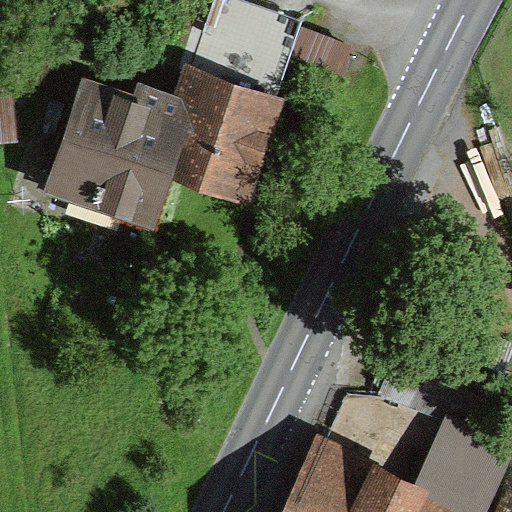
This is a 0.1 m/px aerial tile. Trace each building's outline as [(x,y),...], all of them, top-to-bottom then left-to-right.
[(307,28),(295,55),(349,77),(360,50),(307,28)] [(181,99),(165,153),(246,178),(273,89),(191,64),(181,99)] [(149,206),(165,153),(181,99),(85,70),(53,177),(149,206)] [(0,127),(31,125),(27,71),(0,73),(0,127)] [(364,393),(306,511),(503,511),(511,495),(511,436),(479,421),(494,391),(416,353),(390,406),(364,393)]
